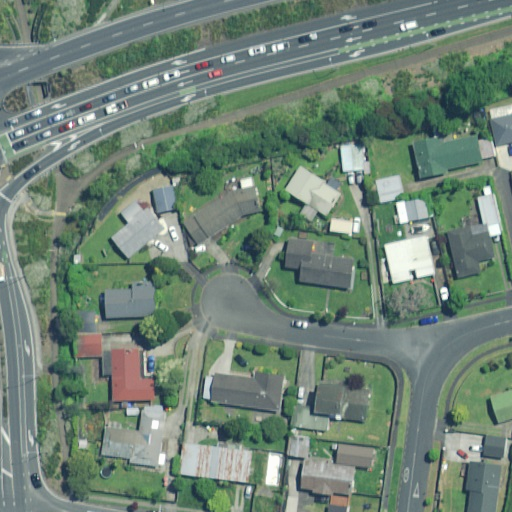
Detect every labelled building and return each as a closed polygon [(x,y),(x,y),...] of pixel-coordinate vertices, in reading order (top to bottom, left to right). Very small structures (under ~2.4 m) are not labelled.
[(483,162),(477,137),(442,145),(441,139),(415,146),(424,179),(448,173),(447,171),(483,162)] [(365,170),(362,145),(341,147),(344,172),(365,170)] [(341,194),(301,168),(286,190),(327,216),(341,194)] [(179,174),(166,178),(171,202),(180,199),(178,183),(181,183),(179,174)] [(404,198),(399,177),(375,182),(379,203),(404,198)] [(228,189),(181,222),(193,244),(238,212),(255,208),(246,185),(228,189)] [(153,214),(169,211),(164,186),(149,188),(153,214)] [(502,234),(494,195),(479,198),(485,226),(474,229),(472,218),(462,220),(464,230),(450,233),(459,278),(483,273),(480,262),(496,258),(491,237),(502,234)] [(429,218),(425,197),(396,203),(401,224),(429,218)] [(142,209),(105,237),(122,259),(158,231),(142,209)] [(435,274),(426,237),(385,246),(393,284),(411,280),(409,271),(416,270),(418,278),(435,274)] [(314,243),(289,240),(285,267),(302,270),(300,282),(350,289),(354,261),(312,255),(314,243)] [(100,293),(101,319),(150,316),(149,291),(100,293)] [(96,331),(97,311),(82,310),(82,331),(96,331)] [(102,357),(102,336),(83,336),(83,358),(102,357)] [(141,352),(113,352),(113,401),(155,401),(155,378),(141,378),(141,352)] [(215,377),(206,376),(205,391),(208,391),(207,399),(212,399),(212,402),(280,411),(285,377),(258,373),(258,378),(215,373),(215,377)] [(341,422),(342,418),(366,421),(370,390),(319,384),(316,409),(300,407),(297,436),(328,439),(330,420),(341,422)] [(511,419),(511,391),(490,398),(498,424),(511,419)] [(166,408),(145,405),(141,432),(106,428),(102,455),(132,459),(132,463),(164,467),(166,455),(160,454),(163,432),(171,433),(173,418),(164,417),(166,408)] [(443,462),(471,464),(469,492),(471,493),(469,511),(497,511),(501,466),(511,466),(511,438),(445,433),(443,462)] [(311,439),(289,438),(288,456),(309,458),(311,439)] [(253,452),(185,444),(181,475),(249,483),(253,452)] [(304,461),(302,488),(314,490),(314,494),(335,496),(336,494),(353,495),(356,466),(372,468),(374,449),(340,445),(338,464),(304,461)]
